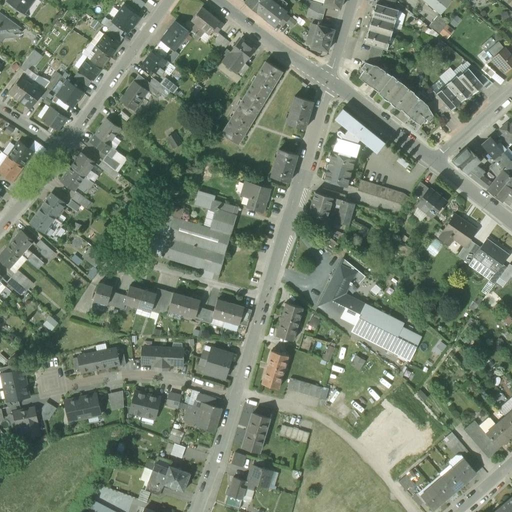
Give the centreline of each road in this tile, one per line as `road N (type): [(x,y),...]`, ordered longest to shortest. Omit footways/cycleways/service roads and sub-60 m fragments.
road 1 (residential): [(328,84),(265,298)]
road 2 (track): [(413,511),(325,420),(236,395)]
road 3 (residential): [(51,376),(55,389),(155,377),(236,395)]
road 4 (residential): [(169,0),(64,149)]
road 5 (residential): [(112,256),(265,298)]
road 6 (tertiary): [(216,0),(328,84)]
road 7 (tertiary): [(328,84),(435,160)]
road 8 (residential): [(236,395),(199,511)]
